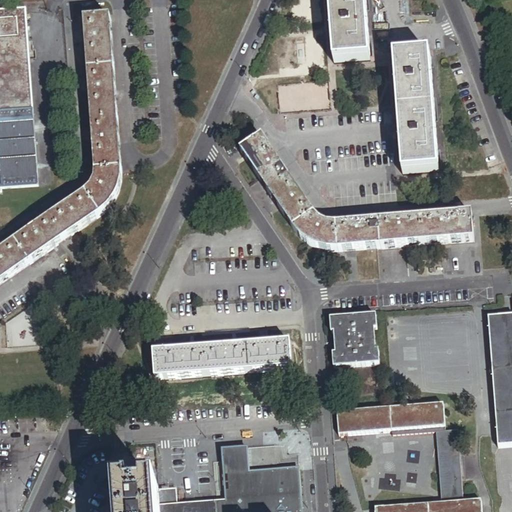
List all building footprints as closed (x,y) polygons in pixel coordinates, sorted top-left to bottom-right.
[(365,0),(331,0),(336,65),(370,62),(365,0)] [(14,113),(0,113),(0,196),(3,196),(2,191),(39,188),(26,12),(0,14),(0,64),(10,64),(14,113)] [(0,287),(66,243),(104,217),(110,212),(114,206),(116,203),(119,196),(122,188),(123,183),(123,176),(112,22),(85,24),(96,177),(96,181),(94,186),(93,190),(90,193),(88,196),(85,199),(80,201),(50,221),(0,255),(0,287)] [(430,58),(396,60),(405,176),(439,173),(430,58)] [(0,113),(14,113),(10,64),(0,64),(0,113)] [(315,217),(263,140),(242,154),(297,235),(301,239),(306,244),(310,246),(314,248),(321,251),(324,252),(330,253),(336,253),(474,243),(473,217),(336,227),(333,227),(329,226),(325,225),(320,222),(317,218),(315,217)] [(377,318),(331,321),(332,335),(335,335),(336,356),(334,356),(335,370),(381,367),(380,353),(377,353),(375,332),(378,332),(377,318)] [(511,318),(490,320),(499,449),(511,447),(511,318)] [(291,346),(155,356),(157,382),(293,372),(291,346)] [(444,407),(338,415),(339,423),(340,437),(393,433),(393,438),(437,435),(442,506),(376,511),(375,511),(482,511),(482,503),(464,504),(459,434),(446,435),(444,407)] [(159,493),(160,511),(302,511),(300,471),(251,475),(249,450),(223,452),(224,469),(228,469),(231,502),(229,504),(226,504),(178,507),(177,492),(159,493)] [(160,511),(159,493),(159,490),(144,492),(144,498),(133,498),(133,493),(118,494),(119,511),(160,511)]
